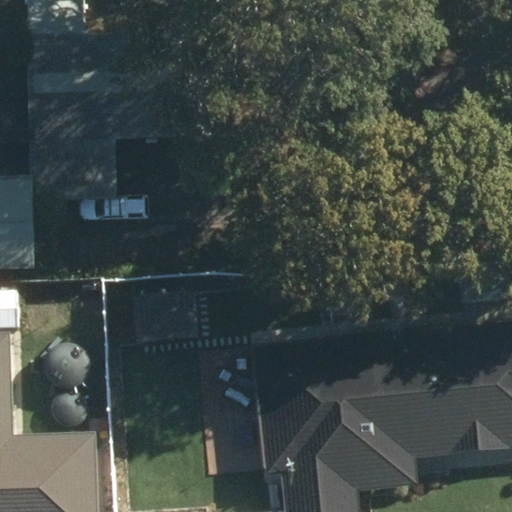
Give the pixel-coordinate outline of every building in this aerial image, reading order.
[(24,0),(25,26),(21,26),(24,209),(111,207),(110,146),(171,145),(170,39),(76,40),(75,0),(24,0)] [(252,285),(204,282),(200,332),(249,335),(252,285)] [(511,321),(267,345),(283,509),(298,507),(298,511),(372,511),(371,491),(431,485),(429,458),(511,449),(511,321)] [(0,511),(113,511),(111,430),(27,433),(24,333),(0,333),(0,511)] [(172,417),(131,417),(131,467),(172,467),(172,417)]
